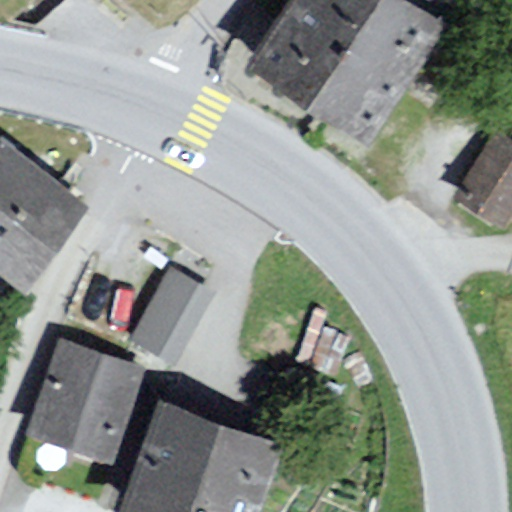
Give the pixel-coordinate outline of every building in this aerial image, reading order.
[(410,0),(309,0),(271,50),(378,132),(454,33),(410,0)] [(511,125),(507,123),(468,190),(511,215),(511,125)] [(0,134),(0,259),(37,284),(95,198),(0,134)] [(136,328),(168,343),(203,270),(170,255),(136,328)] [(85,337),(52,428),(113,450),(146,360),(85,337)] [(171,390),(133,506),(153,511),(272,511),(299,430),(171,390)]
